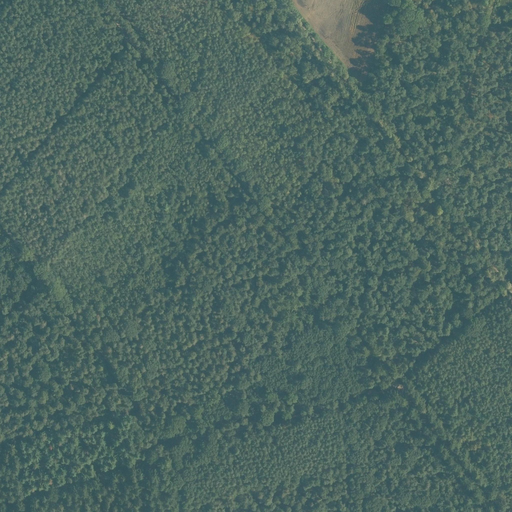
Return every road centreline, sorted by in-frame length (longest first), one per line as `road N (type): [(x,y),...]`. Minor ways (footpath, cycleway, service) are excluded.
road 1 (track): [(60,0),(166,146),(201,171),(332,331)]
road 2 (track): [(354,322),(99,0)]
road 3 (track): [(0,219),(134,397),(146,452),(187,441),(178,511)]
road 4 (track): [(354,322),(0,435)]
road 5 (track): [(284,0),(435,186)]
road 6 (track): [(507,511),(397,375)]
road 7 (track): [(511,287),(397,375)]
road 8 (track): [(511,287),(435,186)]
